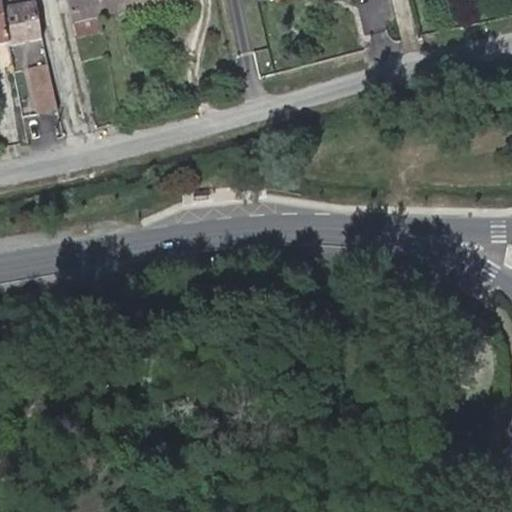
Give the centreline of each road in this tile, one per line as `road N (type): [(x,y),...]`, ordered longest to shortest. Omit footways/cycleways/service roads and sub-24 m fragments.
road 1 (residential): [(511,52),(0,174)]
road 2 (tertiary): [(451,237),(269,229),(0,270)]
